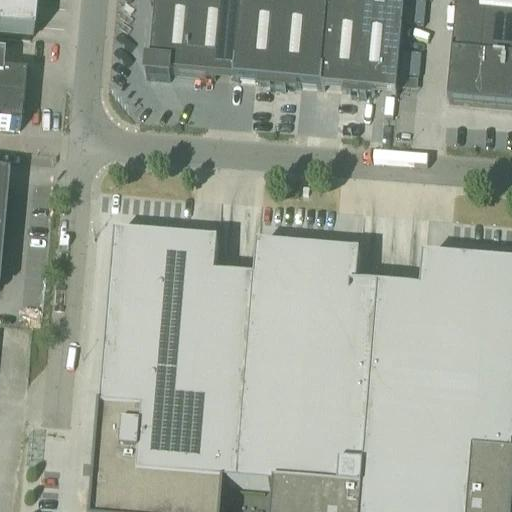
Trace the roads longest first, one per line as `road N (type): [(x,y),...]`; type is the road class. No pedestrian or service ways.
road 1 (unclassified): [(85,145),(511,178)]
road 2 (unclassified): [(60,424),(85,145)]
road 3 (unclassified): [(85,145),(97,0)]
